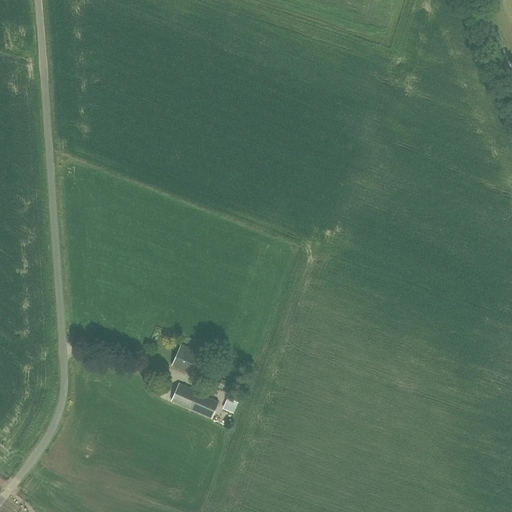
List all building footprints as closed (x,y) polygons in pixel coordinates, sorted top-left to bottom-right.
[(182,344),(173,365),(200,377),(209,356),(182,344)] [(222,366),(223,365),(227,355),(218,352),(214,362),(222,366)] [(222,379),(219,387),(228,391),(232,383),(222,379)] [(197,390),(180,382),(171,401),(212,418),(220,401),(197,392),(197,390)] [(230,399),(226,409),(234,413),(238,402),(230,399)]
